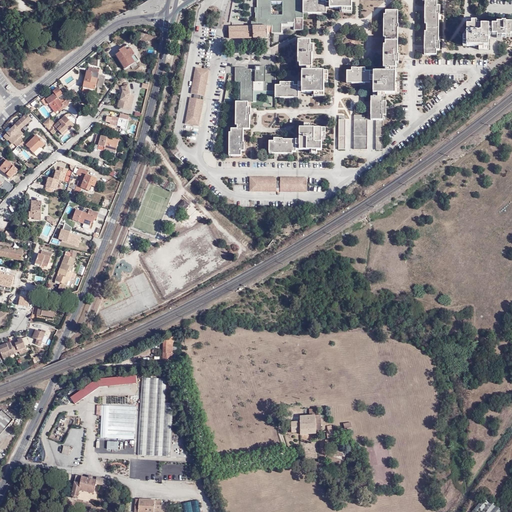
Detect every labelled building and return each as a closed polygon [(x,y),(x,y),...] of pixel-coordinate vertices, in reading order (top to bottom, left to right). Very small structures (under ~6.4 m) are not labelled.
[(258,0),(258,10),(257,10),(256,27),(242,26),(242,38),(268,38),(269,31),(272,31),(272,33),(282,33),(282,22),(294,23),(295,17),(304,17),(304,14),(304,1),(304,0),(258,0)] [(304,1),(304,14),(327,14),(327,9),(342,9),(342,12),(352,11),(351,0),(327,0),(327,1),(323,1),(322,0),(308,0),(308,1),(304,1)] [(421,0),(422,1),(425,1),(425,23),(426,24),(426,31),(424,31),(424,54),(436,54),(437,50),(440,49),(439,42),(438,42),(438,14),(440,14),(440,6),(437,6),(437,1),(434,1),(434,0),(421,0)] [(384,37),(386,37),(398,37),(398,28),(399,28),(399,24),(398,23),(398,11),(386,11),(386,14),(384,14),(384,37)] [(511,22),(505,22),(505,20),(501,20),(501,22),(496,22),(496,25),(476,24),(476,21),(466,21),(467,36),(462,36),(462,46),(478,45),(478,49),(488,49),(489,34),(501,34),(501,36),(511,36),(511,22)] [(230,38),(242,38),(242,26),(230,26),(230,38)] [(302,67),(302,82),(302,92),(313,92),(313,96),(323,95),(323,80),(328,80),(328,71),(311,70),(311,53),(313,53),(313,45),(309,45),(310,40),(299,40),(298,61),(300,62),(300,65),(298,65),(298,67),(302,67)] [(385,67),(395,68),(395,63),(399,63),(399,54),(398,54),(398,41),(386,41),(386,45),(383,45),(383,67),(385,67)] [(120,51),(115,54),(125,68),(135,62),(131,56),(135,53),(131,47),(127,50),(124,46),(119,49),(120,51)] [(240,101),(248,102),(253,102),(253,91),(275,91),(275,85),(275,73),(266,73),(266,67),(255,66),(255,70),(250,70),(250,68),(236,68),(235,81),(240,81),(240,101)] [(94,95),(96,87),(99,75),(98,74),(99,69),(88,67),(82,93),(94,95)] [(209,70),(195,67),(191,94),(204,96),(209,70)] [(369,83),(370,81),(370,71),(366,71),(366,68),(351,68),(352,71),(346,71),(347,82),(369,83)] [(373,71),(373,81),(373,97),(370,97),(371,119),(375,119),(376,149),(382,148),(382,115),(385,115),(386,101),(383,101),(383,93),(398,94),(399,83),(395,83),(395,71),(385,71),(373,71)] [(99,75),(96,87),(102,88),(105,76),(99,75)] [(279,85),(275,85),(275,91),(275,97),(297,97),(297,92),(297,85),(293,84),(293,81),(279,81),(279,85)] [(119,99),(117,107),(131,110),(134,95),(130,94),(130,92),(129,92),(128,90),(129,89),(127,84),(121,86),(122,91),(120,99),(119,99)] [(61,110),(69,104),(65,100),(64,101),(62,99),(61,100),(59,97),(63,94),(58,88),(53,92),(54,94),(46,100),(44,97),(41,100),(46,105),(48,103),(55,113),(58,110),(60,109),(61,110)] [(199,126),(203,100),(190,97),(185,123),(199,126)] [(240,101),(236,101),(236,125),(238,125),(238,129),(231,129),(231,133),(229,133),(229,155),(241,155),(241,151),(244,151),(244,142),(243,142),(243,129),(250,129),(250,116),(251,116),(251,107),(248,107),(248,102),(240,101)] [(66,114),(55,124),(52,121),(52,122),(55,125),(50,131),(53,134),(58,130),(62,134),(68,128),(67,126),(71,122),(67,118),(71,114),(69,113),(66,114)] [(17,146),(23,141),(20,138),(24,135),(20,131),(31,120),(26,115),(24,116),(15,125),(15,126),(5,136),(4,137),(8,141),(9,140),(13,145),(14,144),(17,146)] [(353,148),(366,148),(366,119),(364,119),(363,115),(354,115),(353,148)] [(49,118),(43,124),(50,131),(55,125),(52,122),(52,121),(49,118)] [(299,139),(299,149),(311,149),(311,153),(316,153),(317,149),(321,149),(321,137),(324,137),(324,127),(309,127),(309,123),(304,123),(303,127),(299,126),(299,139)] [(105,147),(116,150),(119,141),(121,141),(122,138),(116,136),(116,138),(114,138),(114,139),(101,136),(101,137),(97,135),(95,144),(105,147)] [(45,145),(37,136),(27,145),(33,153),(40,147),(41,148),(45,145)] [(296,152),(296,149),(296,139),(281,138),(281,137),(273,137),(273,140),(268,140),(269,153),(291,154),(291,151),(296,152)] [(125,152),(120,150),(116,157),(122,159),(125,152)] [(18,170),(3,158),(0,161),(0,168),(12,178),(18,170)] [(86,175),(87,172),(79,169),(77,174),(81,176),(77,185),(74,184),(72,188),(79,191),(81,188),(89,191),(91,185),(94,187),(97,179),(86,175)] [(276,191),(276,177),(250,177),(249,191),(276,191)] [(307,177),(280,177),(280,192),(307,192),(307,177)] [(190,205),(184,200),(179,206),(183,211),(190,205)] [(41,220),(42,201),(32,201),(32,212),(29,212),(29,218),(34,218),(35,220),(41,220)] [(189,213),(193,216),(195,218),(199,214),(197,213),(193,208),(189,213)] [(97,218),(99,213),(89,210),(88,214),(76,210),(73,220),(84,224),(83,228),(89,230),(92,223),(93,223),(96,217),(97,218)] [(71,243),(79,245),(81,237),(73,235),(73,236),(70,235),(71,233),(62,230),(59,239),(62,240),(68,241),(69,238),(73,239),(71,243)] [(78,247),(79,245),(71,243),(73,239),(69,238),(68,241),(62,240),(62,241),(78,247)] [(0,246),(0,256),(22,260),(23,250),(0,246)] [(77,251),(71,250),(70,253),(72,253),(71,258),(65,255),(55,280),(60,282),(59,284),(60,285),(58,290),(64,292),(68,281),(71,281),(72,278),(74,279),(77,274),(71,272),(73,267),(72,267),(76,257),(77,251)] [(35,262),(44,266),(47,267),(52,254),(42,251),(40,254),(38,254),(35,262)] [(0,285),(0,286),(12,289),(14,278),(3,275),(4,273),(1,273),(0,275),(0,285)] [(57,305),(42,301),(38,315),(54,319),(57,305)] [(46,333),(42,331),(40,333),(34,331),(31,338),(33,338),(33,339),(36,341),(35,345),(40,348),(46,333)] [(172,362),(174,337),(169,339),(163,342),(162,361),(172,362)] [(14,341),(9,343),(13,354),(18,353),(18,352),(26,349),(22,338),(17,340),(18,343),(15,345),(14,341)] [(0,356),(1,360),(13,356),(13,354),(9,343),(0,346),(0,356)] [(138,382),(138,381),(138,374),(98,378),(101,385),(102,386),(138,382)] [(140,454),(165,455),(172,455),(175,403),(166,402),(168,378),(144,376),(144,381),(140,454)] [(87,390),(101,385),(98,378),(72,397),(73,398),(87,390)] [(102,386),(101,385),(87,390),(73,398),(76,403),(102,386)] [(111,405),(103,404),(103,414),(102,436),(110,436),(110,429),(110,428),(110,422),(110,420),(110,413),(110,411),(111,405)] [(138,406),(111,405),(110,411),(137,413),(138,406)] [(318,407),(311,407),(310,415),(302,416),(302,421),(295,421),(290,420),(290,424),(292,423),(292,432),(301,431),(301,434),(314,434),(315,433),(321,433),(320,415),(318,415),(318,407)] [(0,435),(14,420),(2,409),(0,411),(0,435)] [(137,415),(110,413),(110,420),(137,421),(137,415)] [(350,429),(349,424),(344,425),(344,429),(332,431),(332,425),(328,426),(328,432),(327,432),(328,438),(348,435),(347,429),(350,429)] [(110,429),(110,436),(135,438),(136,432),(110,429)] [(67,447),(65,447),(63,452),(69,454),(71,446),(67,445),(67,447)] [(92,476),(89,476),(87,477),(77,475),(71,497),(77,499),(80,489),(93,493),(95,485),(102,486),(102,488),(109,489),(111,479),(98,476),(97,480),(93,479),(92,476)] [(506,511),(487,496),(473,511),(506,511)] [(195,497),(179,500),(181,511),(204,511),(204,510),(198,511),(195,497)] [(154,511),(162,511),(166,511),(167,505),(164,505),(163,500),(141,499),(140,508),(137,508),(136,511),(154,511)]
